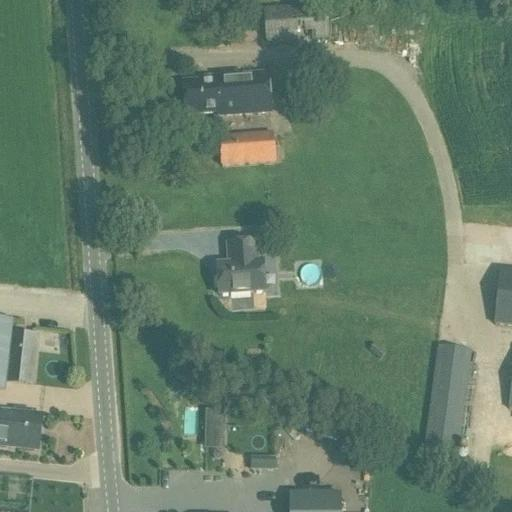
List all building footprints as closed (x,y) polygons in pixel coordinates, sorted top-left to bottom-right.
[(326,6),(263,11),(266,47),(329,42),(326,6)] [(216,82),(183,84),(185,117),(218,115),(219,118),(271,115),(268,75),(216,78),(216,82)] [(273,134),(219,138),(221,169),(276,165),(273,134)] [(229,274),(216,275),(218,298),(264,294),(261,264),(256,265),(255,245),(227,247),(229,274)] [(511,270),(505,270),(498,325),(511,327),(511,270)] [(0,390),(5,392),(6,384),(7,376),(10,349),(11,337),(13,322),(0,320),(0,390)] [(11,337),(10,349),(34,352),(35,340),(11,337)] [(436,347),(422,459),(459,465),(474,352),(436,347)] [(0,449),(39,453),(43,417),(0,412),(0,449)] [(293,435),(298,467),(318,464),(313,432),(293,435)] [(251,462),(250,474),(274,475),(274,463),(251,462)] [(339,511),(339,496),(289,496),(288,511),(339,511)]
